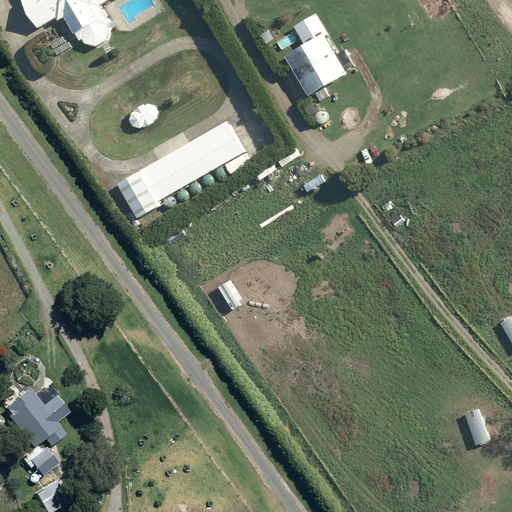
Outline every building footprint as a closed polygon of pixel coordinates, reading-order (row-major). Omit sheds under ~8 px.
[(23,0),(44,30),(65,16),(80,38),(101,49),(112,40),(112,20),(103,6),(111,0),(23,0)] [(328,34),(327,35),(290,58),(298,71),(303,67),(309,77),(302,81),(313,98),(352,73),(328,34)] [(147,104),(146,104),(145,105),(144,105),(144,106),(143,106),(142,106),(142,107),(141,107),(140,108),(139,108),(139,109),(138,109),(138,110),(137,110),(137,111),(136,111),(136,112),(135,113),(135,114),(134,114),(134,115),(134,116),(133,117),(133,118),(133,119),(133,120),(133,121),(133,122),(134,123),(134,124),(135,125),(135,126),(136,127),(137,128),(138,128),(138,129),(139,129),(140,129),(141,130),(142,130),(143,130),(144,130),(145,130),(146,130),(147,130),(148,130),(148,129),(149,129),(150,129),(151,129),(151,128),(152,128),(153,128),(154,127),(155,127),(155,126),(156,126),(157,125),(158,125),(158,124),(159,124),(159,123),(160,123),(160,122),(161,121),(161,120),(162,119),(163,118),(163,117),(163,116),(163,115),(163,114),(163,113),(163,112),(163,111),(162,110),(162,109),(161,108),(160,107),(159,106),(158,105),(157,104),(156,104),(155,104),(154,103),(153,103),(152,103),(151,103),(150,103),(149,103),(148,104),(147,104)] [(248,151),(230,122),(123,186),(144,220),(166,207),(163,201),(248,151)] [(231,176),(226,168),(167,202),(172,210),(231,176)] [(52,446),(66,435),(56,424),(68,414),(55,397),(43,407),(29,390),(4,411),(34,448),(46,439),(52,446)] [(63,492),(55,481),(35,495),(43,506),(63,492)]
